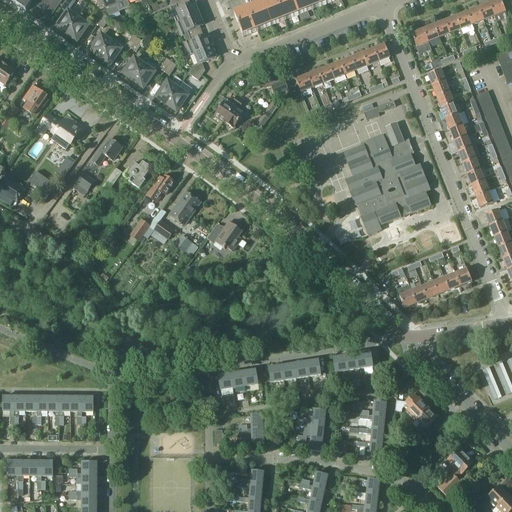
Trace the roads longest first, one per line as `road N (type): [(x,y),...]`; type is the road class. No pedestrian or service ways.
road 1 (residential): [(0,16),(255,199),(404,339)]
road 2 (residential): [(508,323),(380,2)]
road 3 (residential): [(440,511),(408,483),(384,476),(208,455)]
road 4 (residential): [(207,370),(404,339)]
road 5 (residential): [(230,59),(380,2)]
road 6 (residential): [(511,450),(421,361),(413,337)]
road 7 (residential): [(0,328),(115,375)]
